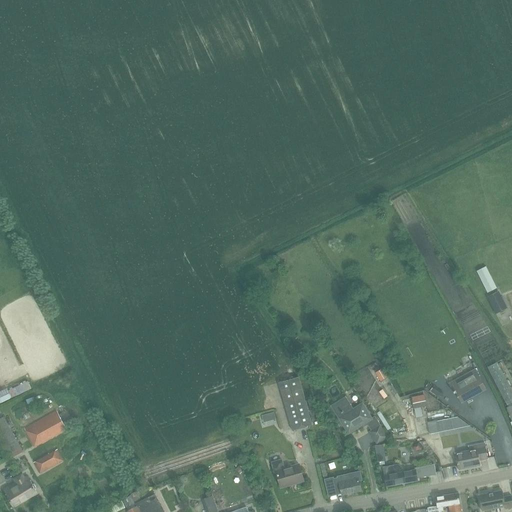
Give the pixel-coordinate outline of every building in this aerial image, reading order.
[(477,272),(487,293),(497,289),(486,267),(477,272)] [(498,292),(487,297),(496,314),(506,308),(498,292)] [(507,408),(511,405),(511,392),(497,363),(487,368),(507,408)] [(449,384),(449,385),(454,394),(456,393),(461,403),(486,389),(475,370),(449,384)] [(374,381),(380,390),(388,385),(382,376),(374,381)] [(279,383),(292,431),(312,426),(298,378),(279,383)] [(28,380),(21,384),(24,391),(32,388),(28,380)] [(10,395),(0,399),(0,404),(12,399),(17,396),(13,389),(8,391),(10,395)] [(424,395),(411,397),(413,409),(427,406),(424,395)] [(345,398),(332,406),(348,434),(372,419),(362,404),(353,410),(345,398)] [(25,429),(35,447),(67,430),(56,411),(25,429)] [(448,418),(451,431),(459,429),(456,416),(448,418)] [(4,417),(0,419),(0,446),(7,460),(23,452),(4,417)] [(430,422),(432,434),(447,430),(444,419),(430,422)] [(258,433),(274,432),(274,422),(258,422),(258,433)] [(369,432),(376,443),(387,437),(380,425),(369,432)] [(419,442),(430,456),(434,453),(426,441),(419,442)] [(485,444),(474,446),(467,447),(468,450),(455,453),(458,470),(480,466),(479,461),(488,459),(485,444)] [(63,461),(57,449),(33,463),(39,474),(63,461)] [(271,465),(272,468),(274,474),(276,473),(281,488),(304,481),(299,465),(285,469),(283,461),(271,465)] [(328,479),(324,463),(319,464),(324,480),(328,479)] [(386,486),(417,481),(417,479),(436,475),(434,464),(415,468),(415,470),(403,472),(402,468),(398,464),(394,465),(392,465),(382,467),(386,486)] [(481,470),(483,478),(497,475),(494,464),(488,465),(489,469),(481,470)] [(333,478),(325,480),(328,496),(337,494),(336,492),(341,491),(342,495),(361,490),(359,481),(361,480),(359,472),(338,477),(338,478),(333,480),(333,478)] [(13,507),(38,494),(28,476),(24,478),(22,474),(15,478),(18,482),(4,490),(13,507)] [(167,496),(173,494),(172,486),(165,487),(167,496)] [(502,491),(478,495),(481,511),(484,511),(483,511),(491,511),(491,510),(504,507),(505,509),(511,507),(511,501),(511,496),(503,497),(502,491)] [(136,492),(130,495),(131,496),(136,506),(144,502),(143,500),(141,501),(136,492)] [(462,511),(459,493),(436,497),(437,507),(427,508),(427,511),(440,511),(441,511),(444,511),(443,507),(449,506),(449,511),(462,511)] [(164,511),(155,494),(143,500),(144,502),(149,500),(154,511),(164,511)] [(123,501),(128,511),(136,506),(131,496),(123,501)] [(154,511),(149,500),(144,502),(149,511),(154,511)] [(122,501),(110,509),(111,511),(116,511),(125,508),(122,501)] [(139,511),(149,511),(144,502),(136,506),(139,511)]
